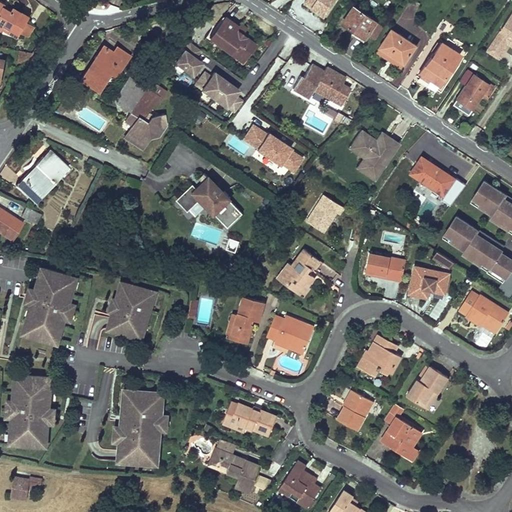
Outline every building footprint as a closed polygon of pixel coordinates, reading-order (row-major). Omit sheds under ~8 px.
[(306,0),(304,6),(325,19),(336,0),(306,0)] [(5,5),(0,2),(0,23),(3,25),(2,27),(3,28),(18,37),(21,32),(26,23),(30,18),(13,8),(13,9),(11,12),(4,7),(5,5)] [(377,21),(354,6),(342,23),(365,38),(368,34),(377,21)] [(511,13),(494,41),(504,48),(507,42),(511,37),(511,13)] [(237,26),(223,16),(208,37),(230,53),(232,50),(245,59),(256,45),(241,34),(240,35),(234,31),(237,27),(237,26)] [(384,25),(377,21),(368,34),(375,39),(384,25)] [(34,27),(26,23),(21,32),(28,36),(34,27)] [(239,23),(237,26),(237,27),(234,31),(240,35),(241,34),(246,28),(239,23)] [(416,45),(392,29),(379,48),(404,64),(416,45)] [(459,54),(440,42),(419,73),(438,86),(459,54)] [(113,52),(105,46),(88,72),(85,70),(80,79),(98,91),(110,73),(115,65),(118,67),(127,54),(117,47),(113,52)] [(379,48),(376,52),(401,68),(404,64),(379,48)] [(170,68),(226,118),(245,96),(187,49),(170,68)] [(31,52),(18,50),(16,62),(23,64),(31,52)] [(245,59),(232,50),(230,53),(243,62),(245,59)] [(115,65),(110,73),(115,77),(129,55),(127,54),(118,67),(115,65)] [(37,58),(33,56),(29,62),(33,65),(37,58)] [(324,70),(313,64),(299,89),(310,95),(313,90),(328,98),(329,95),(332,96),(330,99),(341,105),(350,89),(340,83),(344,77),(326,66),(324,70)] [(493,88),(466,70),(458,81),(464,85),(456,98),(471,109),(481,94),(482,92),(488,95),(493,88)] [(146,87),(129,76),(113,101),(129,112),(146,87)] [(155,102),(159,95),(163,88),(150,80),(146,87),(129,112),(130,112),(137,117),(132,125),(128,131),(145,143),(148,139),(146,133),(150,132),(151,137),(158,136),(165,125),(163,115),(150,117),(146,123),(142,120),(155,102)] [(166,90),(163,88),(159,95),(155,102),(158,104),(166,90)] [(75,99),(67,93),(58,106),(63,110),(67,112),(75,99)] [(471,109),(456,98),(454,101),(469,111),(471,109)] [(137,117),(130,112),(125,120),(132,125),(137,117)] [(351,121),(342,116),(338,122),(348,127),(351,121)] [(252,124),(242,139),(257,149),(256,150),(279,165),(280,163),(293,172),(303,157),(290,149),(291,147),(268,132),(267,134),(252,124)] [(362,129),(354,141),(360,145),(361,148),(357,153),(364,158),(368,161),(362,171),(375,180),(398,145),(388,139),(386,142),(382,140),(384,138),(379,135),(376,139),(362,129)] [(382,130),(379,135),(384,138),(382,140),(386,142),(388,139),(398,145),(400,142),(382,130)] [(145,143),(128,131),(124,137),(141,149),(145,143)] [(244,151),(246,143),(231,139),(229,148),(244,151)] [(360,145),(354,141),(349,148),(357,153),(361,148),(360,145)] [(67,165),(49,148),(21,178),(23,180),(18,186),(35,202),(54,181),(53,180),(67,165)] [(368,161),(364,158),(357,168),(362,171),(368,161)] [(429,165),(420,159),(410,173),(444,196),(456,179),(431,162),(429,165)] [(194,192),(209,178),(204,173),(186,191),(198,203),(202,200),(194,192)] [(217,186),(209,178),(194,192),(202,200),(228,228),(242,213),(229,198),(230,196),(224,190),(223,192),(217,186)] [(507,194),(485,179),(473,197),(481,202),(482,200),(497,210),(505,197),(507,194)] [(344,207),(324,194),(307,220),(324,232),(337,212),(340,214),(344,207)] [(497,210),(482,200),(481,202),(473,197),(471,201),(493,215),(497,210)] [(41,213),(25,206),(21,216),(36,223),(41,213)] [(0,232),(8,239),(20,221),(0,207),(0,232)] [(426,218),(417,213),(413,219),(422,225),(426,218)] [(511,225),(497,215),(494,220),(511,232),(511,228),(510,227),(511,225)] [(470,248),(479,234),(480,231),(458,217),(446,235),(454,240),(455,238),(470,248)] [(403,228),(397,224),(394,230),(400,233),(403,228)] [(506,246),(481,230),(480,231),(479,234),(470,248),(473,249),(481,236),(491,243),(492,242),(498,245),(497,246),(504,250),(506,246)] [(470,248),(455,238),(454,240),(446,235),(444,239),(467,253),(470,248)] [(511,299),(511,296),(511,262),(501,255),(502,252),(504,250),(497,246),(498,245),(492,242),(491,243),(481,236),(473,249),(471,252),(493,266),(492,268),(507,278),(504,283),(499,291),(511,299)] [(239,241),(230,238),(226,249),(235,252),(239,241)] [(320,260),(304,248),(292,264),(288,262),(280,272),(290,280),(287,284),(297,292),(304,284),(308,286),(315,277),(310,273),(308,271),(311,268),(313,269),(320,260)] [(453,261),(438,250),(434,256),(449,267),(453,261)] [(406,259),(369,252),(365,273),(402,280),(406,259)] [(493,266),(471,252),(467,258),(489,272),(492,268),(493,266)] [(511,258),(502,252),(501,255),(511,262),(511,258)] [(323,262),(320,260),(313,269),(316,271),(323,262)] [(433,291),(445,293),(449,273),(415,266),(409,293),(427,297),(429,290),(429,289),(433,290),(433,291)] [(23,334),(54,343),(55,341),(58,329),(62,329),(73,292),(69,291),(73,278),(73,276),(42,267),(38,282),(37,281),(35,289),(36,290),(32,304),(31,304),(26,319),(27,320),(23,334)] [(507,278),(492,268),(489,272),(489,273),(504,283),(507,278)] [(290,280),(280,272),(277,277),(287,284),(290,280)] [(152,290),(120,281),(116,296),(120,297),(118,301),(119,303),(118,309),(116,310),(115,314),(111,313),(107,329),(138,338),(139,336),(142,324),(145,325),(151,306),(148,305),(151,292),(152,290)] [(308,286),(304,284),(297,292),(303,297),(310,287),(308,286)] [(35,289),(29,288),(25,302),(31,304),(32,304),(36,290),(35,289)] [(479,295),(471,290),(459,309),(466,314),(466,315),(480,325),(481,323),(483,320),(498,329),(509,312),(480,294),(479,295)] [(265,301),(243,295),(238,314),(233,312),(230,322),(235,324),(231,338),(247,342),(253,323),(250,323),(251,318),(254,319),(259,320),(265,301)] [(113,297),(109,310),(112,311),(111,313),(115,314),(116,310),(118,309),(119,303),(118,301),(120,297),(116,296),(115,298),(113,297)] [(190,298),(188,311),(194,312),(197,299),(190,298)] [(284,318),(275,314),(267,336),(276,339),(290,345),(289,347),(303,353),(314,326),(286,314),(284,318)] [(483,320),(481,323),(496,333),(498,329),(483,320)] [(235,324),(230,322),(226,336),(231,338),(235,324)] [(398,345),(378,333),(368,350),(371,351),(368,355),(366,354),(359,367),(374,375),(378,369),(387,374),(388,371),(391,373),(401,356),(394,352),(398,345)] [(290,345),(276,339),(275,342),(289,347),(290,345)] [(357,366),(359,367),(366,354),(368,355),(371,351),(368,350),(366,349),(357,366)] [(448,376),(430,365),(429,367),(421,380),(418,378),(407,395),(423,405),(433,389),(438,392),(448,376)] [(426,365),(418,378),(421,380),(429,367),(426,365)] [(51,377),(18,375),(17,390),(14,389),(14,392),(13,401),(12,409),(12,418),(11,426),(11,429),(14,429),(13,444),(45,446),(47,431),(48,432),(48,423),(47,423),(47,419),(46,418),(46,414),(47,412),(48,408),(49,409),(49,408),(50,407),(51,392),(50,392),(50,390),(51,377)] [(125,417),(124,421),(121,420),(121,426),(120,441),(119,446),(122,446),(121,461),(153,464),(154,457),(155,441),(160,442),(161,429),(162,414),(162,409),(159,409),(161,392),(129,389),(128,396),(127,410),(122,409),(122,417),(125,417)] [(357,391),(352,389),(343,404),(345,405),(348,406),(357,391)] [(423,405),(427,408),(438,392),(433,389),(423,405)] [(373,401),(357,391),(348,406),(345,405),(337,418),(357,430),(373,401)] [(232,400),(227,411),(233,413),(238,402),(232,400)] [(250,407),(238,402),(233,413),(227,411),(222,423),(234,427),(236,424),(246,428),(246,425),(253,428),(269,435),(277,416),(261,409),(260,411),(250,407)] [(384,418),(392,424),(388,431),(395,435),(392,439),(395,441),(393,444),(393,445),(393,446),(393,447),(394,448),(396,449),(396,450),(405,456),(412,446),(422,431),(399,417),(404,408),(395,402),(384,418)] [(49,409),(48,408),(47,412),(46,414),(46,418),(47,419),(47,423),(48,423),(54,424),(55,409),(49,408),(49,409)] [(395,435),(388,431),(382,441),(396,450),(396,449),(394,448),(393,447),(393,446),(393,445),(393,444),(395,441),(392,439),(395,435)] [(219,439),(216,447),(224,451),(232,454),(235,445),(219,439)] [(418,450),(412,446),(405,456),(412,460),(418,450)] [(224,451),(216,447),(209,464),(217,467),(224,451)] [(232,454),(224,451),(217,467),(239,476),(235,485),(250,492),(252,487),(257,475),(261,465),(245,459),(245,461),(240,459),(241,458),(232,454)] [(306,465),(297,460),(282,483),(300,495),(296,500),(308,507),(308,506),(313,499),(319,489),(313,485),(314,483),(317,478),(306,471),(305,473),(302,472),(303,469),(306,465)] [(272,481),(257,475),(252,487),(264,492),(272,481)] [(29,479),(16,477),(12,496),(26,498),(29,483),(41,486),(42,479),(30,476),(29,479)] [(300,495),(282,483),(279,488),(296,500),(300,495)] [(353,496),(343,489),(328,511),(365,511),(355,505),(350,501),(352,498),(353,496)]
